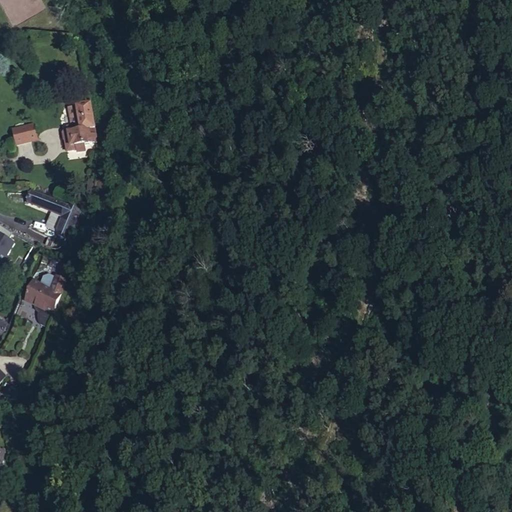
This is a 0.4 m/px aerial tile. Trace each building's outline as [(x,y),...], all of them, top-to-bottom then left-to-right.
[(95,127),(90,103),(68,107),(71,126),(67,127),(63,133),(64,140),(65,140),(66,147),(68,146),(71,148),(71,150),(76,149),(75,145),(97,141),(97,140),(95,127)] [(38,141),(34,125),(13,131),(17,146),(38,141)] [(63,215),(56,234),(68,238),(80,210),(68,205),(32,192),(28,203),(54,212),(63,215)] [(14,243),(0,234),(0,272),(1,274),(10,259),(7,256),(14,243)] [(25,303),(53,314),(61,294),(60,294),(68,275),(62,273),(54,291),(41,286),(33,283),(25,303)] [(54,291),(58,281),(49,277),(44,279),(41,286),(54,291)] [(0,386),(8,377),(0,369),(0,386)]
